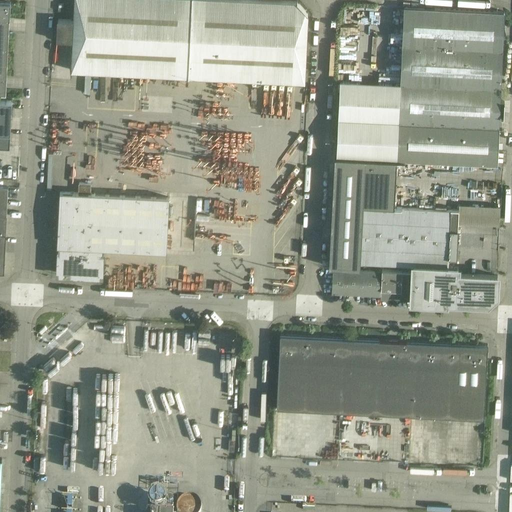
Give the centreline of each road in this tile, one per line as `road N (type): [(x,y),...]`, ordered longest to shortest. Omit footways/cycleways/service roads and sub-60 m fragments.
road 1 (unclassified): [(309,310),(325,0)]
road 2 (unclassified): [(27,297),(39,0)]
road 3 (unclassified): [(249,496),(502,506)]
road 4 (unclassified): [(503,476),(251,468)]
road 5 (unclassified): [(259,307),(27,297)]
road 6 (unclassified): [(15,511),(27,297)]
road 7 (unclassified): [(511,321),(309,310)]
road 8 (unclassified): [(251,468),(259,307)]
road 9 (unclassified): [(503,476),(511,321)]
